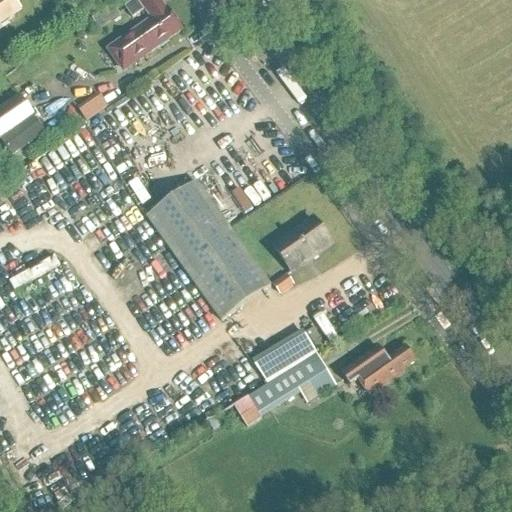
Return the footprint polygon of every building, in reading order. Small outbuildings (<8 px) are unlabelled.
[(0,0),(0,26),(21,12),(12,0),(0,0)] [(99,32),(119,17),(107,0),(87,16),(99,32)] [(119,47),(133,67),(153,53),(154,53),(184,32),(169,10),(169,11),(160,0),(139,0),(127,8),(135,20),(146,12),(154,22),(139,33),(119,47)] [(93,87),(90,73),(64,77),(67,91),(93,87)] [(135,78),(120,90),(126,98),(141,86),(135,78)] [(46,133),(20,95),(0,109),(0,137),(12,155),(46,133)] [(116,154),(97,161),(103,181),(109,179),(125,194),(137,183),(134,176),(143,167),(132,156),(137,150),(134,141),(129,147),(118,136),(123,130),(120,121),(128,118),(139,106),(130,98),(124,105),(111,109),(115,120),(105,123),(116,154)] [(147,219),(221,323),(270,289),(196,184),(147,219)] [(19,214),(5,213),(4,230),(34,231),(34,216),(57,217),(57,201),(69,201),(70,188),(51,187),(51,192),(20,191),(19,214)] [(330,245),(313,221),(274,248),(291,273),(330,245)] [(388,236),(396,248),(407,241),(399,229),(388,236)] [(65,253),(25,274),(30,284),(71,263),(65,253)] [(285,277),(272,287),(280,298),(293,287),(285,277)] [(356,292),(334,305),(345,323),(367,310),(356,292)] [(29,355),(35,351),(27,338),(6,351),(24,381),(39,372),(29,355)] [(275,341),(261,346),(273,380),(287,375),(275,341)] [(415,365),(403,348),(386,360),(378,348),(340,375),(350,389),(357,384),(370,401),(405,376),(403,374),(415,365)] [(328,378),(315,358),(234,409),(247,429),(328,378)]
